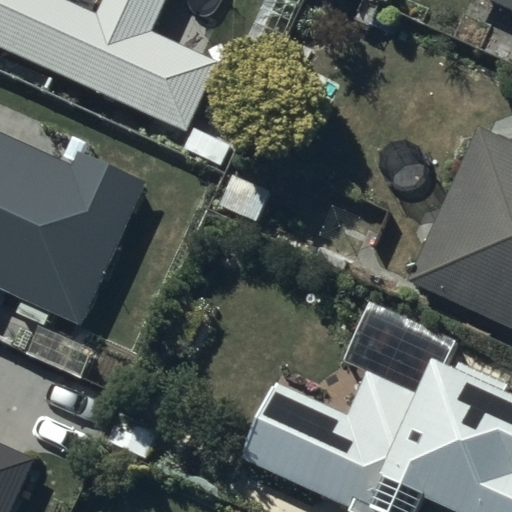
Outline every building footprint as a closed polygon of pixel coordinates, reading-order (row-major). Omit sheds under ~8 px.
[(155,45),(175,0),(0,0),(0,59),(187,143),(219,73),(155,45)] [(511,0),(467,0),(511,21),(511,0)] [(511,153),(476,137),(405,297),(511,344),(511,153)] [(76,176),(0,142),(0,302),(82,339),(147,192),(82,162),(76,176)] [(511,511),(511,423),(437,389),(452,357),(377,322),(354,372),(368,393),(352,426),(279,392),(243,469),(335,511),(511,511)] [(0,511),(14,511),(34,469),(0,453),(0,511)]
